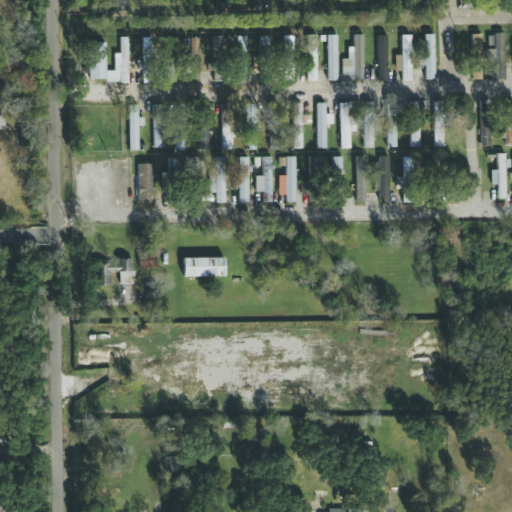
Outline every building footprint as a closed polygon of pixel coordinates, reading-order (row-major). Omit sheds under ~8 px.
[(128,0),(115,0),(115,12),(128,12),(128,0)] [(434,34),(424,34),(424,80),(434,80),(434,34)] [(471,34),(471,80),(481,80),(481,34),(471,34)] [(505,34),(494,34),(494,80),(505,80),(505,34)] [(338,35),(327,35),(327,81),(338,81),(338,35)] [(411,35),(401,35),(401,81),(411,81),(411,35)] [(224,81),(224,36),(213,36),(213,81),(224,81)] [(247,36),(236,36),(236,81),(247,81),(247,36)] [(270,36),(259,36),(259,81),(270,81),(270,36)] [(294,36),(283,36),(283,81),(294,81),(294,36)] [(317,36),(307,36),(307,81),(317,81),(317,36)] [(354,36),(354,81),(363,81),(363,36),(354,36)] [(377,36),(377,81),(387,81),(387,36),(377,36)] [(128,83),(128,38),(120,38),(119,55),(114,55),(114,71),(107,71),(106,83),(128,83)] [(143,39),(143,83),(154,83),(154,39),(143,39)] [(192,80),(200,80),(200,40),(192,40),(192,80)] [(88,42),(88,79),(105,79),(105,42),(88,42)] [(511,100),(503,100),(503,146),(511,146),(511,100)] [(434,147),(444,147),(444,101),(434,101),(434,147)] [(490,101),(479,101),(479,113),(490,113),(490,101)] [(373,102),(362,102),(362,148),(373,148),(373,102)] [(387,102),(387,147),(397,147),(397,102),(387,102)] [(409,147),(420,147),(420,102),(409,102),(409,147)] [(280,149),(280,103),(269,103),(269,149),(280,149)] [(316,149),(326,149),(326,103),(316,103),(316,149)] [(339,149),(350,149),(350,103),(339,103),(339,149)] [(233,150),(233,104),(222,104),(222,150),(233,150)] [(245,150),(255,150),(255,104),(245,104),(245,150)] [(302,104),(292,104),(292,149),(302,149),(302,104)] [(128,105),(128,150),(138,150),(138,105),(128,105)] [(163,105),(153,105),(153,148),(163,148),(163,105)] [(209,150),(209,105),(198,105),(198,150),(209,150)] [(480,118),(479,146),(490,146),(490,119),(480,118)] [(99,146),(98,135),(85,137),(87,147),(99,146)] [(175,151),(184,150),(183,137),(174,137),(175,151)] [(450,199),(460,199),(460,153),(450,153),(450,199)] [(497,199),(506,199),(506,153),(497,153),(497,199)] [(249,203),(249,157),(238,157),(238,203),(249,203)] [(355,203),(366,203),(365,157),(354,158),(355,203)] [(379,203),(389,203),(389,157),(379,157),(379,203)] [(201,158),(190,158),(190,205),(201,205),(201,158)] [(209,170),(209,194),(214,194),(214,203),(225,203),(225,158),(215,158),(215,170),(209,170)] [(262,203),(272,203),(271,158),(261,158),(261,176),(255,176),(255,193),(261,192),(262,203)] [(293,158),(278,158),(278,167),(284,167),(285,203),(295,203),(293,158)] [(308,175),(319,175),(319,158),(308,158),(308,175)] [(342,158),(331,158),(331,182),(341,182),(342,158)] [(412,201),(413,158),(403,158),(402,201),(412,201)] [(176,159),(168,159),(168,172),(176,172),(176,159)] [(154,204),(154,164),(137,164),(137,204),(154,204)] [(299,197),(311,198),(312,179),(300,178),(299,197)] [(156,253),(139,254),(139,269),(156,268),(156,253)] [(225,277),(225,258),(181,258),(181,277),(225,277)] [(133,284),(133,260),(98,261),(99,283),(119,283),(119,285),(133,284)] [(0,511),(15,511),(16,491),(0,491),(0,511)]
